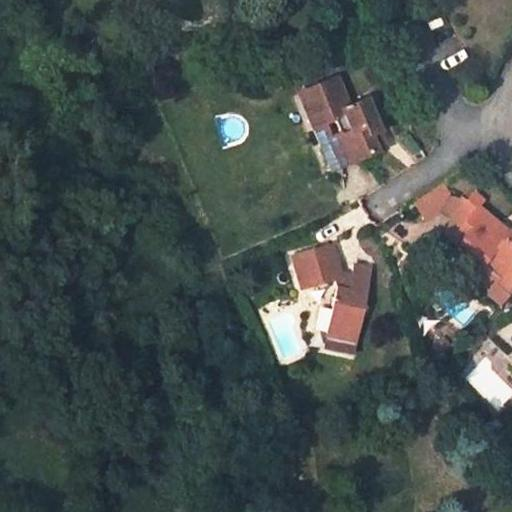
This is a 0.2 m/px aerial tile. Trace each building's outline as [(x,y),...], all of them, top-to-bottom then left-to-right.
[(307,89),(312,104),(306,107),(314,125),(334,116),(341,133),(332,137),(342,163),(376,148),(370,132),(378,129),(365,99),(348,106),(336,76),(307,89)] [(307,89),(300,92),(306,107),(312,104),(307,89)] [(314,125),(332,167),(342,163),(332,137),(341,133),(334,116),(314,125)] [(376,148),(384,144),(378,129),(370,132),(376,148)] [(464,165),(443,179),(454,195),(475,181),(464,165)] [(511,236),(473,204),(445,237),(494,276),(511,253),(511,236)] [(329,241),(288,252),(296,287),(329,279),(332,287),(324,331),(354,336),(368,266),(350,263),(345,281),(338,280),(329,241)] [(324,331),(323,337),(352,343),(354,336),(324,331)]
